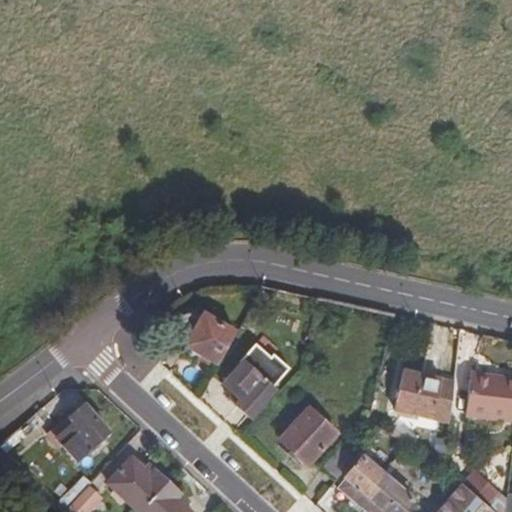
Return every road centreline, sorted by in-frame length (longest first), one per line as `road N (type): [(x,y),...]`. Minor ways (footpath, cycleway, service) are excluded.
road 1 (residential): [(511,321),(262,266),(214,265),(167,278),(78,345)]
road 2 (residential): [(255,511),(78,345)]
